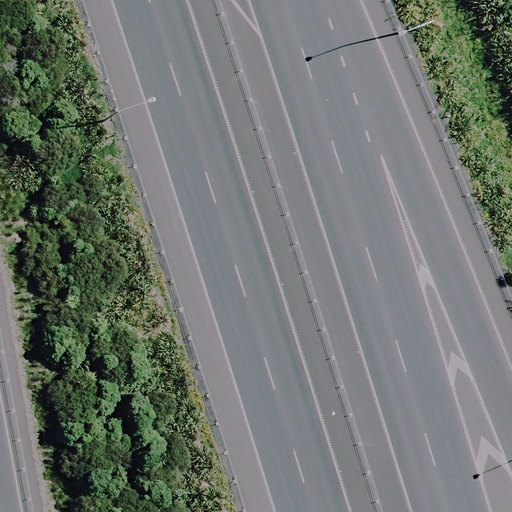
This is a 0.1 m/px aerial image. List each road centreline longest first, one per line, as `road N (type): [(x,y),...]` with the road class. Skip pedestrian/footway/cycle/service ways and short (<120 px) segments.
road 1 (motorway): [(316,511),(145,0)]
road 2 (motorway): [(264,0),(432,511)]
road 3 (motorway): [(328,0),(511,429)]
